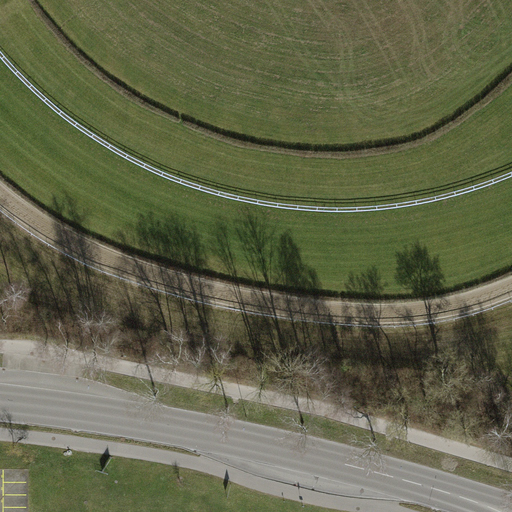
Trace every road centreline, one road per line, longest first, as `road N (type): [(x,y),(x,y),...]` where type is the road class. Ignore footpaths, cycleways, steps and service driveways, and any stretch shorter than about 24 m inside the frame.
road 1 (track): [(0,190),(110,259),(252,308),(371,315),(511,283)]
road 2 (tertiary): [(0,401),(334,460),(494,511)]
